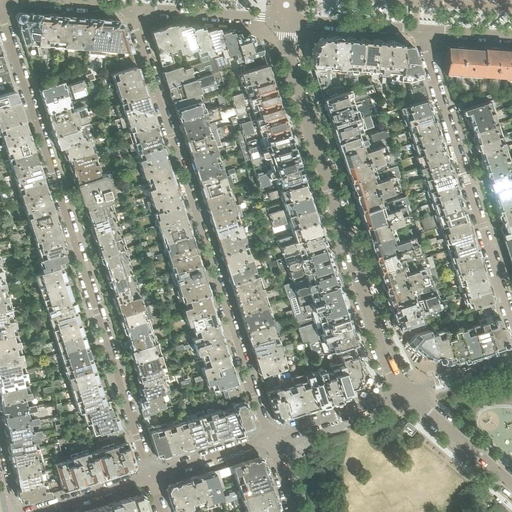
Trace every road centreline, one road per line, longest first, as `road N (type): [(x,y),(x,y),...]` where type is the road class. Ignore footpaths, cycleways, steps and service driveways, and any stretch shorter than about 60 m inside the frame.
road 1 (residential): [(0,0),(151,476)]
road 2 (residential): [(270,438),(135,29),(135,6)]
road 3 (residential): [(405,393),(378,350),(281,38),(284,18)]
road 4 (residential): [(511,322),(419,28)]
road 5 (residential): [(135,6),(284,18)]
road 6 (residential): [(405,393),(270,438)]
road 7 (residential): [(511,487),(405,393)]
road 8 (residential): [(284,18),(419,28)]
road 9 (residential): [(151,476),(270,438)]
